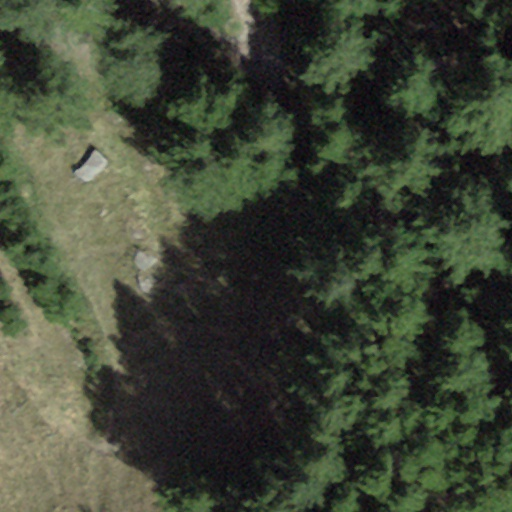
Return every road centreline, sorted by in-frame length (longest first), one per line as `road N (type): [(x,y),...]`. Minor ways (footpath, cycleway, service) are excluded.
road 1 (track): [(236,0),(294,128),(259,122),(171,0)]
road 2 (track): [(0,248),(55,369),(0,347)]
road 3 (track): [(85,0),(99,45),(61,66),(0,5)]
